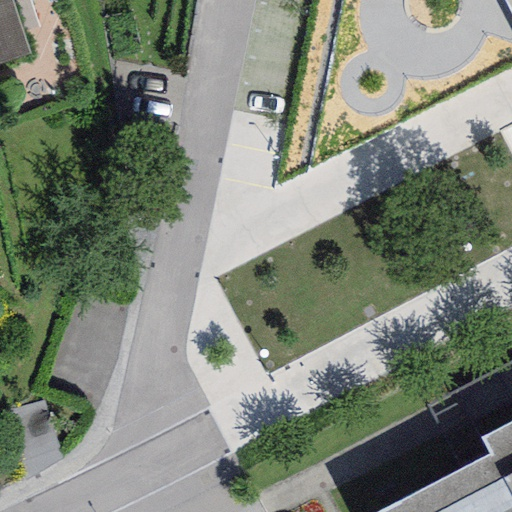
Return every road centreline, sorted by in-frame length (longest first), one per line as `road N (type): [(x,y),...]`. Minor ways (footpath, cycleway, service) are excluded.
road 1 (residential): [(229,0),(169,378),(196,450)]
road 2 (residential): [(196,450),(511,280)]
road 3 (residential): [(79,511),(196,450)]
